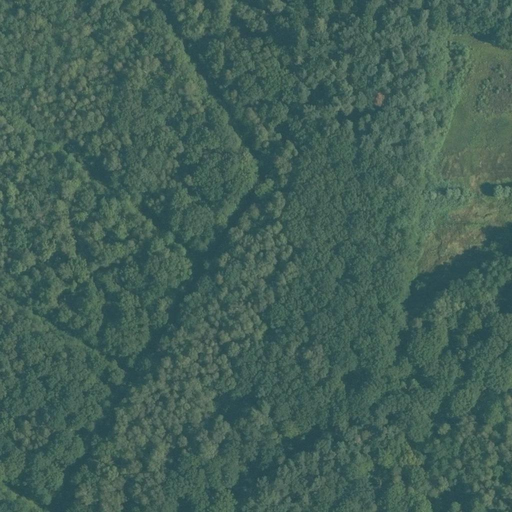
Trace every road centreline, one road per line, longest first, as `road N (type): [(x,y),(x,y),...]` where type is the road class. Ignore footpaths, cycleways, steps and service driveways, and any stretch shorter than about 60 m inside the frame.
road 1 (track): [(511,294),(407,352),(205,511)]
road 2 (track): [(203,262),(255,178),(140,0)]
road 3 (track): [(54,511),(90,470),(203,262)]
road 4 (track): [(0,294),(134,378)]
